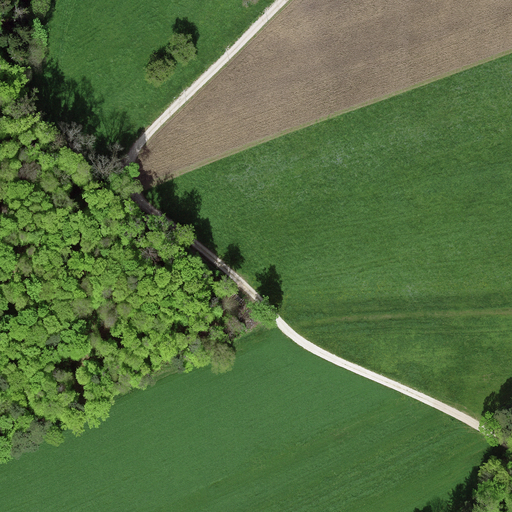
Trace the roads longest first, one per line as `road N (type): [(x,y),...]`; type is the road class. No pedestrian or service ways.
road 1 (track): [(511,442),(454,405),(294,338),(133,189)]
road 2 (track): [(133,189),(131,148),(284,0)]
